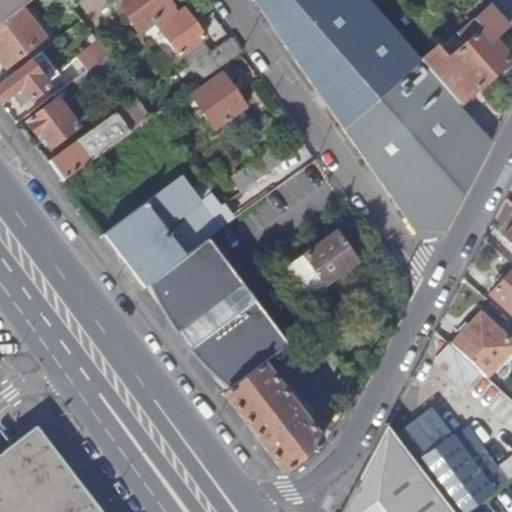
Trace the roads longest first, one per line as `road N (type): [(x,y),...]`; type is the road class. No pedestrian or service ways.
road 1 (residential): [(229,0),(438,283)]
road 2 (primary): [(187,448),(0,198)]
road 3 (residential): [(438,283),(333,472),(310,487),(245,498)]
road 4 (primary): [(83,382),(194,511)]
road 5 (residential): [(511,135),(438,283)]
road 6 (primary): [(83,382),(164,511)]
road 7 (primary): [(0,272),(83,382)]
